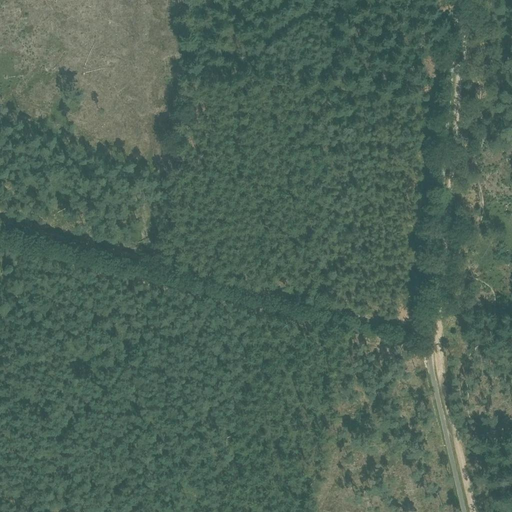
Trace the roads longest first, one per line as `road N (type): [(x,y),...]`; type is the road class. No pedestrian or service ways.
road 1 (track): [(0,230),(437,347)]
road 2 (track): [(437,347),(461,0)]
road 3 (track): [(473,511),(437,347)]
